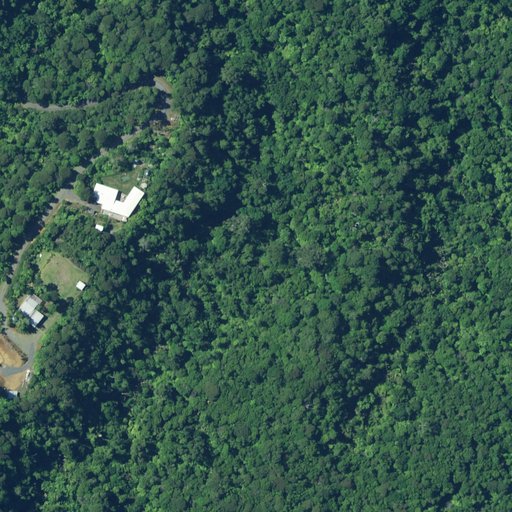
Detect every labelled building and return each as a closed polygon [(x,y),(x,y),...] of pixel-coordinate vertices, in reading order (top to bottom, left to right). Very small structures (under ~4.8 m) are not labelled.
[(117,191),(96,183),(92,196),(97,198),(96,202),(103,204),(102,208),(129,217),(143,193),(134,187),(123,203),(114,200),(117,191)] [(103,227),(96,225),(93,233),(100,235),(103,227)] [(38,304),(28,297),(17,311),(26,318),(38,304)] [(43,316),(37,310),(27,322),(34,327),(43,316)] [(14,391),(6,391),(6,399),(13,399),(14,391)]
